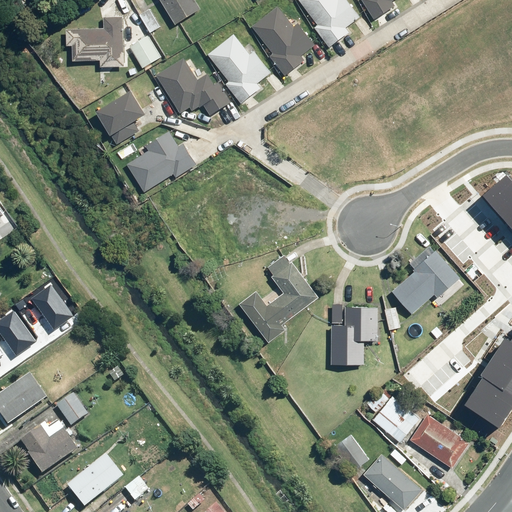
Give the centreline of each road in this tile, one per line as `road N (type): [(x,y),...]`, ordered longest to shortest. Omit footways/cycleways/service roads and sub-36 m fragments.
road 1 (residential): [(442,0),(237,133),(367,226)]
road 2 (residential): [(511,278),(416,373)]
